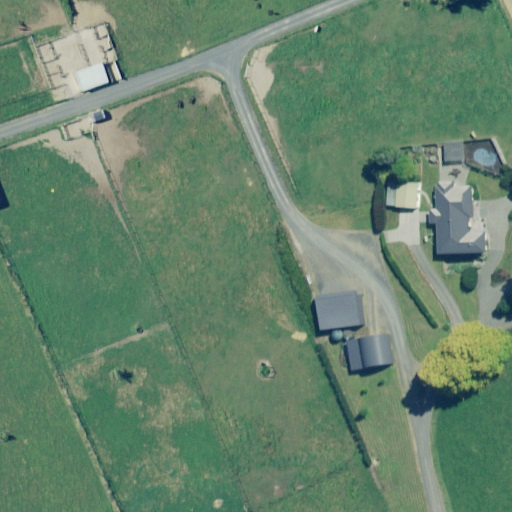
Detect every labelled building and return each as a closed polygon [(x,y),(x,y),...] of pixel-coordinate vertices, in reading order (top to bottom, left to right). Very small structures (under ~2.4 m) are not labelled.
[(464,147),(438,147),(438,165),(464,165),(464,147)] [(422,184),(391,183),(390,208),(421,209),(422,184)] [(474,219),(477,219),(476,185),(441,186),(443,255),(475,255),(474,219)] [(366,327),(363,294),(326,297),(329,330),(366,327)] [(394,366),(390,336),(354,341),(359,371),(394,366)]
